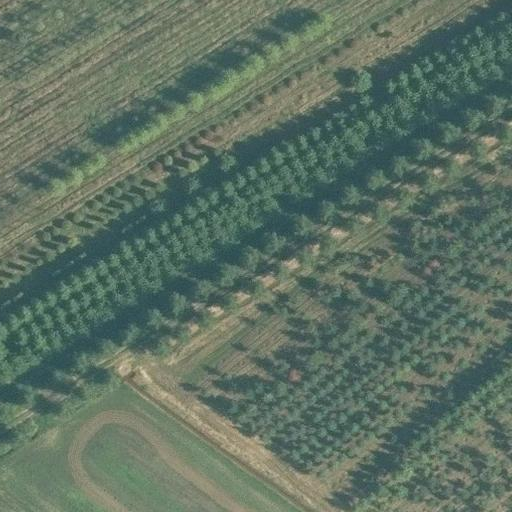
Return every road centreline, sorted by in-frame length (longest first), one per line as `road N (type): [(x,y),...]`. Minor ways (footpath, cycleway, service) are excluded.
road 1 (track): [(511,107),(0,425)]
road 2 (track): [(123,348),(343,511)]
